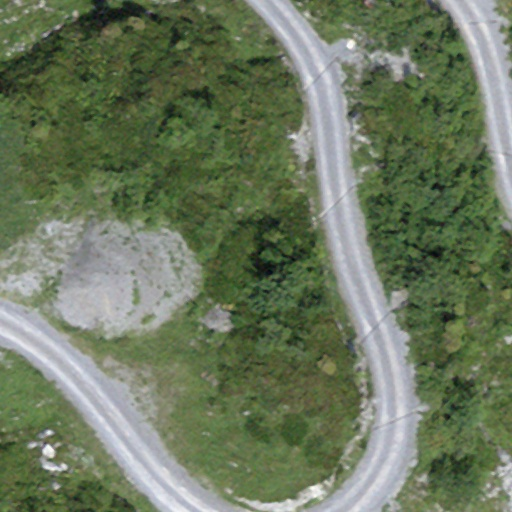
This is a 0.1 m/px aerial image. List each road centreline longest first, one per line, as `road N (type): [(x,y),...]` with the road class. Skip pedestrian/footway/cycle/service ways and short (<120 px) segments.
road 1 (track): [(266,0),(311,63),(342,238),(392,400),(390,440),(373,482),(342,511)]
road 2 (track): [(200,511),(58,356),(0,320)]
road 3 (track): [(511,172),(480,20),(465,0)]
